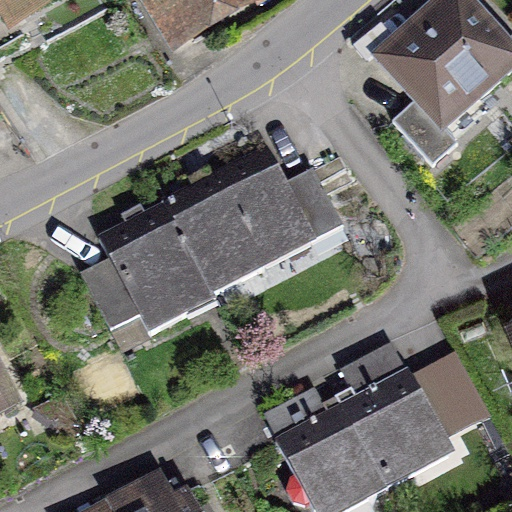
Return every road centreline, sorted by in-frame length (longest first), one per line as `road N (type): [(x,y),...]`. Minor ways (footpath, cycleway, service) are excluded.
road 1 (residential): [(285,49),(425,236),(434,275),(400,309),(25,511)]
road 2 (residential): [(285,49),(201,104),(0,207)]
